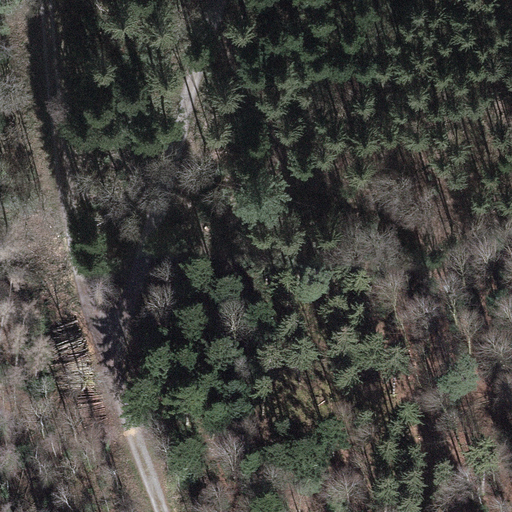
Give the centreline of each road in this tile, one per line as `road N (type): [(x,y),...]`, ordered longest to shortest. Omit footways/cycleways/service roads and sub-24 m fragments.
road 1 (track): [(81,295),(117,295),(235,0)]
road 2 (track): [(59,0),(81,295)]
road 3 (track): [(81,295),(123,476),(142,511)]
